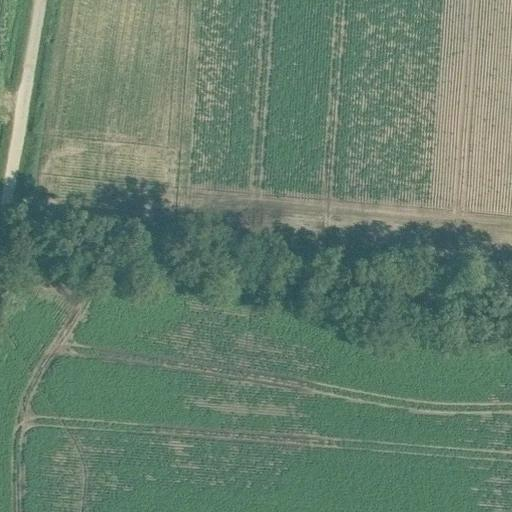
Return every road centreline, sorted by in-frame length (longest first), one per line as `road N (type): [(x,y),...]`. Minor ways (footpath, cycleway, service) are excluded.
road 1 (track): [(0,232),(511,281)]
road 2 (unclassified): [(0,216),(39,0)]
